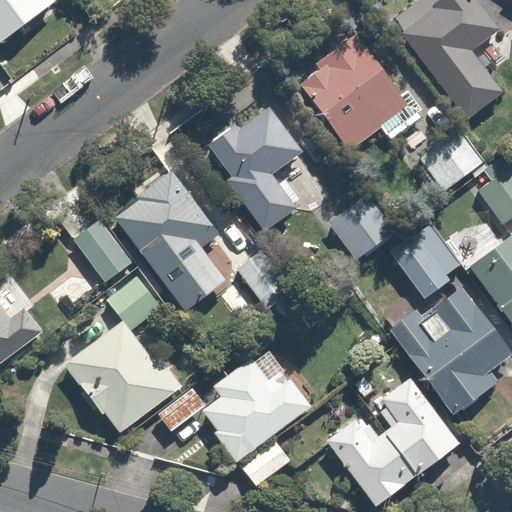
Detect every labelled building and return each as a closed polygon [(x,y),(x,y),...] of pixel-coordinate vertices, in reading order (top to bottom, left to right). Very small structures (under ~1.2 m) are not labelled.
[(0,0),(0,42),(56,1),(55,0),(0,0)] [(417,12),(396,28),(429,73),(469,42),(483,61),(510,41),(478,0),(412,0),(410,2),(417,12)] [(323,66),(298,85),(345,148),(378,124),(384,132),(416,109),(356,29),(317,57),(323,66)] [(271,104),(205,145),(258,231),(294,209),(273,174),(303,156),(271,104)] [(456,131),(440,143),(429,128),(397,153),(408,168),(417,161),(439,189),(477,160),(456,131)] [(511,177),(504,167),(475,188),(500,223),(511,213),(511,177)] [(171,177),(110,219),(174,312),(224,278),(201,245),(213,237),(171,177)] [(363,195),(324,225),(353,262),(392,231),(363,195)] [(101,218),(72,236),(102,283),(131,264),(101,218)] [(428,222),(387,250),(418,296),(460,269),(428,222)] [(511,234),(467,264),(511,331),(511,234)] [(260,244),(231,265),(258,302),(287,281),(260,244)] [(451,332),(432,345),(408,309),(387,323),(409,356),(448,414),(487,387),(474,368),(504,348),(458,280),(429,299),(451,332)] [(0,355),(35,330),(21,310),(11,317),(0,301),(0,355)] [(120,433),(181,386),(160,359),(155,363),(123,322),(65,366),(103,416),(105,414),(120,433)] [(237,458),(310,406),(284,369),(269,380),(253,358),(212,387),(220,398),(203,410),(237,458)] [(386,432),(403,455),(417,475),(460,443),(411,376),(380,399),(387,407),(379,412),(391,428),(386,432)] [(192,388),(157,413),(170,430),(205,405),(192,388)] [(379,436),(370,423),(362,429),(356,422),(329,441),(376,505),(417,475),(403,455),(386,432),(379,436)] [(290,460),(274,439),(240,464),(256,486),(290,460)]
